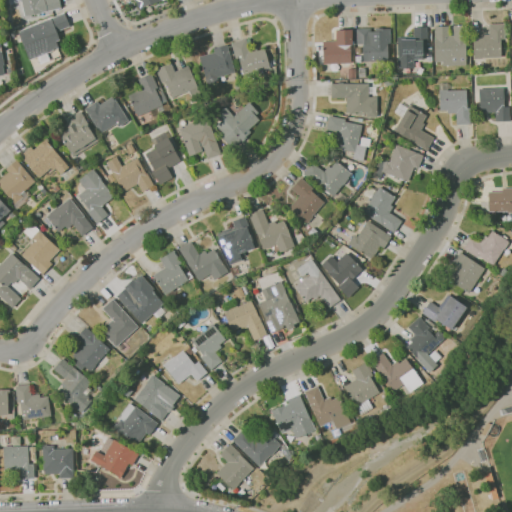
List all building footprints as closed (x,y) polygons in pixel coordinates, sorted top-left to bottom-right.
[(25,16),(22,2),(10,4),(9,0),(59,0),(62,8),(25,16)] [(163,0),(139,9),(136,0),(163,0)] [(30,60),(18,32),(52,19),(52,18),(65,12),(71,26),(57,32),(60,40),(57,42),(59,48),(30,60)] [(474,59),(474,38),(477,38),(477,36),(481,36),(481,35),(489,35),(489,24),(505,24),(505,39),(502,39),(503,57),(502,57),(483,58),(483,59),(474,59)] [(466,65),(443,65),(443,61),(435,61),(435,39),(436,39),(436,26),(448,26),(448,34),(453,34),(453,26),(465,25),(466,65)] [(399,69),(398,59),(399,59),(398,37),(414,37),(414,27),(427,27),(428,41),(423,41),(423,59),(414,60),(415,68),(399,69)] [(363,61),(362,44),(356,44),(356,29),(371,28),(371,32),(376,32),(376,28),(383,28),(383,29),(391,29),(391,44),(388,44),(388,61),(363,61)] [(324,64),(323,41),(336,41),(336,30),(353,30),(353,41),(354,41),(354,44),(353,44),(353,45),(351,45),(351,63),(324,64)] [(243,75),(239,59),(236,60),(231,43),(247,39),(250,50),(257,48),(257,51),(265,48),(271,68),(243,75)] [(207,86),(205,79),(206,78),(200,57),(214,52),(213,49),(228,45),(236,72),(217,78),(219,81),(211,83),(211,84),(207,86)] [(173,100),(165,82),(162,83),(156,69),(171,63),(175,72),(189,65),(199,88),(173,100)] [(138,116),(128,95),(143,89),(139,79),(151,73),(158,88),(157,88),(164,103),(162,104),(163,105),(138,116)] [(377,117),(367,117),(367,114),(350,114),(350,113),(346,113),(346,98),(331,98),(331,83),(369,83),(369,85),(375,85),(375,94),(369,94),(369,97),(377,97),(377,117)] [(457,124),(456,113),(448,113),(448,110),(440,110),(439,83),(449,83),(449,89),(448,89),(448,90),(467,90),(467,108),(470,107),(471,124),(457,124)] [(238,94),(235,86),(240,84),(243,92),(238,94)] [(496,121),(496,112),(480,113),(479,89),(504,88),(504,107),(509,107),(510,116),(511,116),(511,121),(496,121)] [(101,133),(90,116),(86,109),(97,101),(100,105),(113,97),(128,120),(119,126),(117,123),(101,133)] [(427,150),(413,142),(394,130),(402,117),(395,112),(401,102),(409,107),(410,105),(426,115),(422,122),(425,124),(421,130),(434,138),(427,150)] [(228,145),(221,137),(224,134),(216,126),(222,120),(217,115),(225,107),(234,116),(246,105),(260,120),(249,129),(251,132),(238,144),(236,141),(233,145),(231,143),(228,145)] [(73,157),(64,143),(63,143),(62,141),(63,140),(59,134),(68,129),(67,128),(72,125),(69,119),(81,111),(90,124),(88,125),(98,141),(73,157)] [(363,161),(353,159),(354,153),(337,149),(339,141),(336,140),(337,132),(326,130),(329,115),(346,119),(345,121),(362,125),(358,145),(360,145),(362,137),(371,139),(369,147),(366,147),(363,161)] [(208,159),(204,147),(202,148),(203,151),(190,156),(179,129),(208,118),(212,128),(222,154),(208,159)] [(40,178),(20,156),(31,147),(34,150),(47,138),(49,140),(47,142),(69,167),(61,174),(56,169),(53,171),(51,168),(40,178)] [(160,185),(158,181),(156,182),(154,180),(156,179),(152,171),(154,170),(146,155),(157,149),(154,145),(167,138),(181,161),(168,168),(173,177),(160,185)] [(130,154),(126,147),(131,144),(135,151),(130,154)] [(409,181),(405,179),(405,181),(383,172),(379,180),(372,177),(380,159),(386,162),(386,161),(389,162),(397,144),(424,155),(418,169),(414,167),(409,181)] [(142,192),(138,184),(124,192),(107,162),(116,157),(122,166),(137,158),(146,173),(147,173),(149,171),(153,177),(151,178),(154,185),(142,192)] [(17,209),(14,205),(15,205),(10,199),(0,186),(0,180),(10,172),(7,168),(17,160),(36,181),(24,191),(29,196),(25,200),(26,201),(17,209)] [(334,196),(319,185),(320,185),(315,182),(314,182),(303,174),(312,163),(324,172),(329,166),(331,168),(336,161),(352,173),(348,178),(349,178),(343,185),(334,196)] [(97,224),(87,211),(89,210),(78,196),(86,190),(79,181),(93,169),(101,179),(114,197),(111,199),(102,207),(108,215),(97,224)] [(307,224),(289,208),(300,196),(292,189),(301,178),(313,188),(311,190),(324,202),(312,217),(307,224)] [(44,196),(37,187),(41,184),(48,192),(44,196)] [(394,233),(363,212),(371,199),(373,196),(367,192),(372,184),(378,188),(380,186),(396,197),(391,205),(394,207),(390,212),(402,221),(394,233)] [(511,212),(508,212),(508,211),(489,212),(489,192),(503,192),(503,188),(511,188),(511,212)] [(82,236),(73,224),(67,229),(65,227),(59,232),(47,217),(50,214),(49,213),(57,207),(58,207),(70,198),(94,227),(82,236)] [(0,227),(0,199),(11,211),(6,215),(5,215),(1,219),(5,223),(0,227)] [(280,252),(276,245),(263,250),(255,228),(250,215),(263,209),(268,223),(275,221),(276,224),(284,220),(293,243),(294,242),(295,246),(280,252)] [(13,220),(9,215),(12,212),(17,217),(13,220)] [(230,265),(218,234),(223,232),(223,231),(231,228),(231,229),(235,227),(232,222),(245,217),(250,229),(256,247),(240,253),(242,260),(230,265)] [(372,259),(352,246),(352,247),(348,244),(355,234),(358,236),(368,221),(392,236),(384,248),(381,246),(372,259)] [(42,274),(40,272),(39,274),(33,268),(33,267),(31,265),(32,265),(22,255),(34,241),(24,232),(32,223),(43,234),(60,250),(49,261),(52,264),(42,274)] [(494,265),(478,255),(477,258),(463,249),(471,236),(481,243),(485,236),(488,237),(492,230),(509,241),(508,242),(509,243),(505,250),(504,249),(494,265)] [(14,251),(8,245),(11,242),(18,248),(14,251)] [(199,281),(187,262),(179,249),(191,242),(199,255),(205,251),(207,254),(214,249),(229,271),(215,280),(211,274),(199,281)] [(170,302),(166,295),(153,275),(165,268),(160,259),(174,250),(176,252),(175,252),(176,254),(177,254),(180,258),(179,259),(181,263),(179,265),(189,280),(174,290),(178,297),(170,302)] [(348,298),(337,287),(339,285),(327,272),(328,271),(322,265),(332,256),(338,262),(347,253),(363,269),(351,280),(359,288),(348,298)] [(448,279),(457,266),(454,264),(461,253),(485,268),(469,293),(448,279)] [(13,308),(0,295),(0,287),(2,285),(0,283),(0,265),(1,264),(2,264),(12,254),(28,269),(39,279),(30,289),(19,279),(14,284),(11,282),(8,286),(21,298),(13,308)] [(329,308),(321,296),(315,300),(313,297),(312,298),(313,298),(308,302),(307,301),(305,302),(294,287),(298,284),(297,283),(307,276),(307,277),(310,275),(308,272),(303,276),(297,269),(303,264),(303,265),(312,259),(341,299),(329,308)] [(504,276),(500,273),(503,268),(508,271),(504,276)] [(142,324),(126,306),(126,307),(117,296),(125,288),(124,287),(134,279),(135,280),(139,277),(140,277),(142,275),(155,289),(154,290),(155,292),(164,303),(161,307),(166,312),(158,319),(154,314),(153,315),(153,314),(142,324)] [(271,333),(258,303),(266,300),(262,290),(270,286),(281,281),(286,291),(285,292),(291,303),(300,322),(294,324),(295,327),(288,330),(285,325),(283,326),(284,327),(271,333)] [(451,330),(437,320),(435,322),(422,313),(430,301),(439,307),(448,294),(467,307),(451,330)] [(120,351),(117,347),(116,348),(103,333),(109,327),(107,325),(112,320),(102,309),(113,299),(139,327),(119,344),(123,348),(120,351)] [(248,327),(241,330),(240,327),(233,331),(224,313),(228,311),(228,310),(238,306),(238,307),(251,301),(258,317),(259,316),(267,335),(254,341),(248,327)] [(429,373),(417,360),(418,360),(407,347),(412,342),(410,340),(415,335),(408,327),(420,316),(430,327),(428,330),(433,336),(439,331),(444,335),(444,340),(439,344),(428,355),(437,365),(429,373)] [(433,327),(429,324),(429,323),(425,320),(427,319),(435,325),(433,327)] [(211,370),(201,357),(203,356),(192,342),(207,329),(213,324),(226,340),(219,345),(222,347),(216,352),(222,361),(211,370)] [(90,372),(73,356),(84,343),(77,337),(86,327),(110,349),(96,365),(96,366),(90,372)] [(190,356),(185,351),(189,348),(193,352),(190,356)] [(179,384),(164,366),(174,357),(175,357),(183,351),(194,364),(198,361),(207,372),(197,381),(191,374),(179,384)] [(410,392),(404,384),(393,392),(372,361),(383,353),(392,365),(397,361),(399,363),(406,359),(423,383),(410,392)] [(81,413),(74,407),(74,406),(56,391),(65,379),(54,369),(63,359),(91,383),(88,387),(93,391),(88,397),(92,400),(81,413)] [(361,415),(356,406),(345,386),(357,379),(352,371),(366,363),(373,375),(370,377),(379,392),(368,399),(373,408),(361,415)] [(162,421),(149,411),(149,410),(135,399),(148,382),(147,381),(152,375),(152,376),(153,375),(180,396),(173,405),(175,407),(170,412),(169,411),(162,421)] [(23,420),(20,403),(18,403),(15,386),(30,384),(32,395),(39,394),(40,397),(48,396),(51,416),(23,420)] [(333,421),(320,426),(312,409),(305,392),(318,386),(324,400),(330,397),(332,400),(340,396),(351,423),(337,429),(333,421)] [(0,415),(0,389),(7,389),(8,415),(0,415)] [(296,438),(292,429),(282,434),(272,411),(284,405),(284,406),(289,404),(288,400),(299,395),(311,420),(316,429),(296,438)] [(138,445),(114,427),(116,424),(117,424),(120,420),(118,418),(129,403),(135,407),(136,406),(159,424),(150,435),(147,433),(138,445)] [(260,467),(233,440),(243,430),(254,441),(259,436),(261,438),(263,435),(264,433),(265,434),(267,431),(281,445),(277,449),(271,456),(270,456),(260,467)] [(119,479),(117,477),(118,476),(91,460),(96,451),(104,456),(106,453),(100,450),(108,437),(113,440),(114,439),(139,454),(132,466),(128,463),(119,479)] [(233,490),(216,473),(228,462),(220,454),(230,444),(241,455),(254,468),(239,483),(239,484),(233,490)] [(60,478),(60,474),(44,474),(44,471),(43,471),(43,446),(44,445),(47,445),(47,446),(54,445),(54,449),(73,448),(74,478),(60,478)] [(21,479),(21,469),(4,470),(3,447),(5,447),(5,446),(12,446),(12,447),(28,446),(29,464),(34,464),(34,478),(21,479)] [(492,500),(485,475),(491,473),(498,498),(492,500)] [(273,483),(269,479),(274,475),(278,479),(273,483)]
